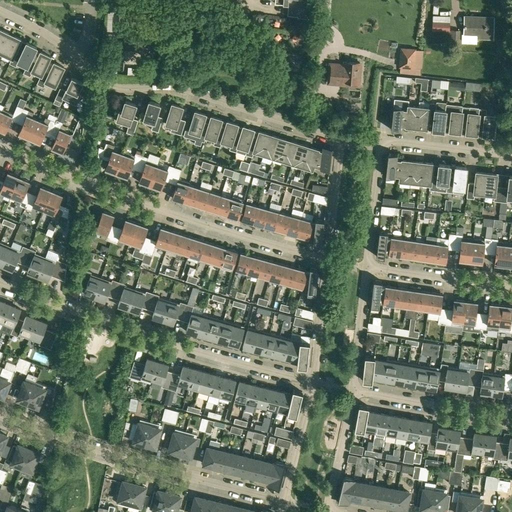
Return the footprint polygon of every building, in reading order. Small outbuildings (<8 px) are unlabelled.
[(274,0),(275,3),(288,5),(287,16),(312,18),(313,6),(307,6),(307,0),(274,0)] [(113,16),(112,32),(121,32),(122,16),(113,16)] [(465,17),(464,34),(477,34),(477,37),(493,38),(493,21),(486,20),(486,18),(465,17)] [(427,18),(427,26),(443,27),(444,19),(427,18)] [(135,46),(135,50),(144,50),(144,46),(151,46),(152,37),(145,37),(145,31),(125,30),(124,45),(135,46)] [(2,31),(0,35),(0,52),(3,54),(12,35),(2,31)] [(3,54),(12,58),(12,59),(16,50),(21,40),(22,40),(21,40),(12,35),(3,54)] [(505,39),(496,39),(496,54),(505,54),(505,39)] [(18,61),(27,65),(28,66),(30,60),(35,50),(36,50),(35,50),(37,47),(26,42),(26,43),(22,52),(16,50),(12,59),(12,58),(9,63),(16,66),(18,61)] [(415,48),(400,47),(398,67),(414,68),(415,48)] [(32,71),(41,75),(42,76),(44,71),(48,61),(49,61),(49,60),(50,57),(40,52),(36,62),(30,60),(28,66),(27,65),(23,73),(30,76),(32,71)] [(330,64),(329,73),(328,83),(349,85),(349,82),(358,82),(360,63),(349,62),(348,65),(344,65),(330,64)] [(49,73),(44,71),(42,76),(41,75),(37,84),(43,87),(46,82),(55,86),(64,67),(54,63),(53,63),(54,63),(49,73)] [(59,105),(61,102),(62,102),(64,97),(75,102),(80,93),(77,92),(82,82),(72,78),(66,91),(60,88),(55,99),(53,102),(59,105)] [(432,79),(431,87),(440,88),(441,80),(432,79)] [(474,82),(473,90),(481,91),(482,83),(474,82)] [(391,130),(400,131),(400,126),(406,127),(408,106),(409,101),(394,99),(393,107),(391,130)] [(319,101),(311,100),(309,117),(317,118),(319,101)] [(133,134),(134,131),(138,120),(132,118),(136,104),(125,101),(122,111),(120,110),(117,120),(129,124),(126,132),(133,134)] [(163,117),(156,115),(160,104),(149,101),(143,121),(153,124),(151,129),(158,132),(163,117)] [(427,129),(427,128),(427,122),(429,108),(428,108),(429,102),(419,101),(418,107),(416,128),(427,129)] [(443,130),(445,119),(444,119),(445,110),(446,104),(429,102),(428,108),(429,108),(427,122),(433,122),(432,129),(432,130),(443,131),(444,131),(444,130),(443,130)] [(166,124),(172,126),(170,131),(181,135),(185,120),(179,118),(183,107),(172,104),(166,124)] [(462,106),(453,105),(446,104),(445,110),(444,119),(445,119),(450,120),(449,131),(460,133),(460,132),(460,133),(461,132),(460,132),(461,121),(462,112),(462,106)] [(3,109),(0,115),(0,130),(5,133),(12,117),(18,119),(23,108),(17,105),(13,114),(3,109)] [(418,107),(408,106),(406,127),(416,128),(418,107)] [(465,133),(466,133),(477,135),(477,134),(478,128),(477,127),(479,114),(478,114),(469,113),(470,107),(462,106),(462,112),(461,121),(467,122),(466,133),(465,133)] [(29,139),(37,119),(32,117),(34,112),(23,108),(18,119),(23,122),(18,134),(29,139)] [(477,127),(478,128),(483,128),(482,135),(493,137),(493,136),(494,136),(493,136),(496,116),(486,115),(486,109),(479,108),(478,114),(479,114),(477,127)] [(206,136),(205,136),(209,123),(204,121),(205,115),(206,115),(195,111),(195,112),(189,131),(185,129),(183,136),(184,136),(195,139),(194,143),(201,146),(202,141),(204,142),(206,136)] [(345,121),(359,123),(360,116),(346,114),(345,121)] [(220,147),(222,141),(221,141),(224,132),(218,130),(222,120),(222,119),(211,116),(211,117),(209,123),(205,136),(206,136),(215,139),(213,145),(220,147)] [(56,122),(45,117),(43,122),(38,120),(38,119),(37,119),(29,139),(40,143),(45,131),(51,134),(56,122)] [(57,120),(56,122),(51,134),(56,136),(51,148),(62,153),(67,142),(69,143),(73,135),(71,134),(70,133),(64,131),(66,126),(62,124),(63,122),(57,120)] [(238,125),(238,124),(227,121),(227,122),(224,132),(221,141),(222,141),(231,144),(229,150),(236,152),(238,146),(237,146),(240,137),(234,135),(238,125)] [(252,157),(254,151),(253,151),(256,142),(250,140),(254,130),(254,129),(243,126),(243,127),(240,137),(237,146),(238,146),(247,149),(245,155),(252,157)] [(114,127),(114,128),(112,134),(118,136),(120,130),(114,127)] [(253,151),(254,151),(263,154),(269,134),(259,131),(259,132),(256,142),(253,151)] [(279,137),(269,134),(263,154),(273,157),(279,137)] [(283,160),(289,140),(279,137),(273,157),(283,160)] [(283,160),(292,163),(299,143),(289,140),(283,160)] [(116,174),(124,151),(123,154),(113,150),(115,145),(108,143),(104,155),(110,157),(105,170),(116,174)] [(292,163),(302,166),(308,146),(299,143),(292,163)] [(318,149),(308,146),(302,166),(312,169),(318,149)] [(329,170),(332,147),(323,146),(322,151),(318,149),(312,169),(312,170),(313,166),(320,168),(320,169),(329,170)] [(127,178),(131,168),(132,165),(137,167),(142,155),(136,153),(135,155),(124,152),(124,151),(116,174),(127,178)] [(399,181),(400,181),(402,160),(397,159),(397,155),(388,153),(385,176),(395,177),(395,176),(400,177),(399,181)] [(148,157),(142,155),(137,167),(143,169),(138,182),(150,186),(158,164),(157,163),(157,164),(147,160),(148,157)] [(412,161),(402,160),(400,181),(410,182),(412,161)] [(420,183),(422,162),(412,161),(410,182),(420,183)] [(420,183),(430,184),(431,175),(432,175),(433,164),(433,163),(422,162),(420,183)] [(158,164),(150,186),(161,190),(165,177),(171,179),(175,167),(169,165),(167,170),(157,166),(158,164)] [(429,190),(446,192),(446,186),(447,186),(448,177),(450,166),(450,165),(439,164),(438,164),(438,165),(439,165),(437,176),(432,175),(431,175),(430,184),(429,190)] [(454,177),(448,177),(447,186),(446,186),(446,192),(453,192),(453,193),(463,194),(466,168),(467,168),(466,167),(455,166),(455,167),(454,177)] [(177,181),(176,184),(172,198),(183,201),(189,182),(179,179),(182,169),(175,167),(171,179),(177,181)] [(10,196),(19,177),(8,172),(3,185),(0,183),(0,197),(3,198),(5,194),(10,196)] [(484,194),(486,173),(476,172),(475,183),(468,183),(466,198),(474,198),(474,193),(484,194)] [(497,174),(486,173),(484,194),(494,195),(493,201),(500,201),(502,187),(496,186),(497,174)] [(508,197),(511,197),(511,176),(509,176),(508,187),(502,187),(500,201),(507,202),(508,197)] [(19,177),(10,196),(11,196),(16,199),(14,203),(25,208),(30,196),(24,194),(29,181),(19,177)] [(194,205),(199,188),(189,184),(190,182),(189,182),(183,201),(194,205)] [(327,192),(327,186),(313,184),(312,190),(326,194),(327,192)] [(35,198),(30,196),(25,208),(31,210),(33,206),(43,210),(42,212),(51,190),(41,186),(35,198)] [(205,208),(210,191),(199,188),(194,205),(205,208)] [(57,223),(61,215),(63,210),(57,207),(62,195),(51,190),(42,212),(53,216),(51,221),(57,223)] [(216,212),(221,195),(210,191),(205,208),(216,212)] [(326,197),(314,194),(312,200),(325,203),(325,204),(326,197)] [(221,195),(216,212),(226,215),(233,196),(232,196),(232,198),(221,195)] [(233,196),(226,215),(238,219),(244,199),(233,196)] [(241,220),(253,223),(258,206),(246,202),(241,220)] [(268,209),(258,206),(253,223),(264,226),(268,209)] [(264,226),(275,229),(279,212),(268,209),(264,226)] [(100,237),(111,241),(115,229),(110,227),(114,215),(103,211),(98,222),(96,222),(94,228),(93,230),(96,230),(95,231),(96,231),(102,233),(100,237)] [(286,232),(290,215),(279,212),(275,229),(286,232)] [(286,232),(297,235),(301,218),(290,215),(286,232)] [(297,235),(307,239),(312,221),(301,218),(297,235)] [(129,243),(130,243),(137,223),(125,219),(121,231),(115,229),(111,241),(122,245),(124,240),(129,242),(129,243)] [(313,221),(312,221),(307,239),(308,239),(308,238),(313,239),(313,244),(321,246),(324,220),(315,219),(315,222),(313,222),(313,221)] [(148,227),(137,223),(130,243),(136,245),(134,249),(145,253),(149,241),(143,239),(148,227)] [(457,226),(456,234),(454,246),(460,247),(459,260),(470,262),(473,239),(462,237),(462,235),(463,227),(457,226)] [(155,246),(166,250),(172,230),(161,227),(155,244),(149,241),(145,253),(152,256),(155,246)] [(46,234),(52,236),(54,231),(48,228),(46,234)] [(183,234),(172,230),(166,250),(167,248),(177,251),(183,234)] [(388,254),(389,255),(391,237),(391,236),(391,237),(387,237),(387,232),(379,231),(376,256),(384,258),(385,253),(388,254)] [(437,241),(434,261),(445,263),(448,246),(454,246),(456,234),(455,234),(456,232),(450,232),(450,233),(449,233),(448,239),(437,237),(437,241)] [(194,237),(183,234),(177,251),(188,255),(194,237)] [(188,255),(199,258),(204,241),(194,237),(188,255)] [(391,237),(389,255),(400,256),(403,238),(391,237)] [(484,240),(473,239),(470,262),(482,263),(484,250),(490,251),(491,238),(485,237),(484,240)] [(400,256),(411,258),(414,240),(403,238),(400,256)] [(492,238),(491,238),(490,251),(496,251),(494,265),(506,266),(509,243),(497,241),(498,239),(497,239),(492,238)] [(411,258),(422,259),(425,241),(414,240),(411,258)] [(215,244),(204,241),(199,258),(210,262),(215,244)] [(425,241),(422,259),(434,261),(437,241),(436,241),(436,243),(425,242),(425,241)] [(0,264),(2,266),(10,246),(1,242),(0,243),(0,264)] [(220,267),(226,248),(215,244),(210,262),(210,261),(220,265),(220,267)] [(101,245),(99,252),(106,254),(108,247),(101,245)] [(16,261),(23,264),(29,248),(23,246),(21,251),(10,246),(2,266),(13,270),(13,269),(16,261)] [(36,251),(29,248),(23,264),(29,267),(27,271),(27,272),(37,276),(45,257),(35,253),(36,251)] [(226,248),(220,267),(231,271),(237,251),(226,248)] [(236,270),(247,273),(252,255),(240,252),(236,270)] [(263,258),(252,255),(247,273),(258,276),(263,258)] [(45,257),(37,276),(48,280),(50,275),(64,280),(64,281),(65,281),(67,263),(56,259),(55,261),(45,257)] [(258,276),(269,279),(274,261),(263,258),(258,276)] [(274,261),(269,279),(280,282),(285,264),(274,261)] [(296,267),(285,264),(280,282),(291,285),(296,267)] [(291,285),(302,288),(307,270),(296,267),(291,285)] [(307,271),(307,270),(302,288),(303,287),(308,288),(307,293),(315,294),(318,269),(310,267),(309,272),(307,271)] [(94,297),(101,277),(91,274),(91,272),(80,268),(78,286),(79,286),(79,285),(86,288),(84,293),(84,292),(83,293),(94,297)] [(113,298),(119,281),(112,279),(112,281),(101,277),(94,297),(105,301),(105,300),(107,295),(113,298)] [(373,280),(371,306),(379,307),(379,302),(383,303),(383,304),(386,286),(385,286),(381,286),(382,281),(373,280)] [(119,281),(113,298),(120,300),(118,305),(128,309),(135,289),(125,286),(125,284),(119,281)] [(397,287),(386,286),(383,304),(394,305),(397,287)] [(408,289),(397,287),(394,305),(406,307),(408,289)] [(141,307),(147,309),(153,293),(146,291),(145,293),(135,289),(128,309),(139,312),(141,307)] [(406,307),(417,309),(419,291),(408,289),(406,307)] [(431,292),(419,291),(417,309),(417,308),(428,310),(427,312),(428,312),(431,292)] [(438,323),(444,324),(446,312),(440,311),(442,294),(431,292),(428,312),(439,314),(438,323)] [(163,320),(169,300),(158,297),(159,295),(153,293),(147,309),(154,311),(152,316),(152,317),(163,320)] [(463,324),(466,301),(454,299),(452,313),(446,312),(444,324),(463,326),(463,324)] [(169,300),(163,320),(174,323),(175,318),(182,320),(187,304),(180,302),(180,303),(169,300)] [(0,301),(0,322),(2,324),(10,305),(0,301)] [(477,302),(466,301),(463,324),(474,325),(474,328),(480,329),(482,316),(476,315),(477,302)] [(498,330),(498,328),(501,305),(489,303),(488,317),(482,316),(480,329),(492,330),(492,329),(498,330)] [(197,334),(202,314),(192,311),(193,306),(187,304),(182,320),(188,322),(186,330),(186,331),(197,334)] [(21,309),(10,305),(2,324),(12,328),(13,328),(17,318),(20,310),(21,310),(21,309)] [(511,311),(511,305),(501,305),(498,328),(509,329),(509,332),(511,332),(511,319),(511,311)] [(313,312),(301,309),(299,315),(312,318),(313,312)] [(207,337),(213,317),(202,314),(197,334),(207,337)] [(19,334),(29,338),(36,319),(26,315),(25,316),(26,316),(24,320),(17,318),(13,328),(12,328),(10,333),(18,336),(19,334)] [(223,320),(213,317),(207,337),(218,340),(223,320)] [(311,328),(312,321),(300,318),(298,325),(311,328)] [(47,323),(36,319),(29,338),(39,342),(38,344),(51,349),(57,332),(56,332),(56,333),(45,329),(47,324),(47,323)] [(223,320),(218,340),(228,343),(234,323),(223,320)] [(369,321),(368,329),(380,332),(381,325),(369,323),(369,321)] [(234,323),(228,343),(239,346),(244,329),(244,326),(234,323)] [(242,347),(253,350),(259,330),(248,327),(247,329),(247,330),(243,346),(242,346),(242,347)] [(264,353),(269,333),(259,330),(253,350),(264,353)] [(367,340),(379,342),(380,334),(368,332),(367,340)] [(279,335),(269,333),(264,353),(274,355),(279,335)] [(274,355),(285,358),(290,338),(279,335),(274,355)] [(300,341),(290,338),(285,358),(297,361),(297,366),(300,339),(300,341)] [(301,339),(300,339),(297,366),(307,367),(310,342),(300,341),(301,339)] [(502,342),(501,351),(511,352),(511,343),(507,343),(502,342)] [(362,381),(372,382),(375,354),(374,354),(374,357),(365,356),(362,381)] [(375,354),(372,382),(372,378),(383,379),(387,359),(386,359),(386,361),(375,359),(375,354)] [(20,371),(25,359),(19,357),(14,369),(20,371)] [(141,378),(151,381),(158,361),(147,358),(146,359),(147,359),(145,364),(138,362),(134,360),(133,365),(129,377),(134,378),(141,380),(141,378)] [(31,362),(25,359),(20,371),(26,374),(31,362)] [(383,379),(393,381),(397,361),(387,359),(383,379)] [(161,386),(168,389),(173,372),(167,370),(168,365),(158,361),(151,381),(162,385),(161,386)] [(408,363),(397,361),(393,381),(404,383),(408,363)] [(415,385),(418,365),(408,363),(404,383),(415,385)] [(440,369),(438,380),(445,381),(444,386),(444,387),(455,388),(458,368),(447,366),(448,364),(441,363),(440,369)] [(188,388),(194,368),(183,365),(183,366),(180,374),(173,372),(168,389),(176,391),(177,385),(188,388)] [(415,385),(425,387),(429,367),(418,365),(415,385)] [(3,367),(0,374),(0,373),(0,395),(4,397),(14,371),(3,367)] [(438,380),(440,369),(429,367),(425,387),(437,389),(436,389),(438,380)] [(204,371),(194,368),(188,388),(198,391),(204,371)] [(469,370),(458,368),(455,388),(466,390),(467,384),(474,385),(476,369),(469,368),(469,370)] [(480,392),(491,394),(494,373),(483,372),(483,370),(476,369),(474,385),(481,386),(480,392),(480,391),(480,392)] [(198,391),(209,394),(214,374),(204,371),(198,391)] [(494,373),(491,394),(502,395),(503,390),(510,390),(511,374),(505,373),(505,375),(494,373)] [(209,394),(219,397),(225,377),(214,374),(209,394)] [(27,403),(36,382),(25,377),(17,399),(27,403)] [(236,380),(225,377),(219,397),(230,400),(231,398),(231,397),(235,381),(236,381),(236,380)] [(234,401),(245,404),(250,384),(239,381),(239,382),(235,398),(234,399),(235,399),(234,401)] [(44,392),(46,386),(36,382),(27,403),(38,407),(39,405),(49,409),(52,395),(44,392)] [(260,386),(250,384),(245,404),(255,407),(260,386)] [(266,409),(271,389),(260,386),(255,407),(266,409)] [(266,409),(276,412),(281,392),(271,389),(266,409)] [(287,414),(293,389),(292,394),(281,392),(276,412),(277,412),(277,410),(287,412),(287,414)] [(296,416),(302,392),(293,389),(287,414),(296,416)] [(167,393),(164,404),(166,404),(171,406),(174,395),(167,393)] [(128,410),(136,412),(139,399),(130,397),(128,410)] [(359,405),(354,429),(363,431),(363,433),(364,433),(368,406),(359,405)] [(368,411),(369,406),(368,406),(364,433),(364,431),(374,433),(378,413),(368,411)] [(161,420),(169,422),(173,410),(165,408),(161,420)] [(173,410),(169,422),(176,424),(179,411),(173,410)] [(384,439),(385,435),(389,415),(378,413),(374,433),(374,437),(384,439)] [(396,437),(399,417),(389,415),(385,435),(396,437)] [(205,431),(208,419),(202,417),(199,430),(205,431)] [(410,419),(399,417),(396,437),(406,439),(410,419)] [(145,444),(151,422),(140,419),(138,424),(133,423),(129,438),(134,440),(134,441),(145,444)] [(214,421),(208,419),(205,431),(211,433),(213,425),(214,421)] [(421,420),(410,419),(406,439),(417,441),(421,420)] [(417,441),(428,443),(430,432),(432,423),(432,422),(421,420),(417,441)] [(161,425),(151,422),(145,444),(155,447),(161,425)] [(435,448),(446,449),(449,429),(438,427),(438,428),(437,433),(430,432),(428,443),(427,448),(435,450),(435,448)] [(169,451),(180,454),(186,431),(175,428),(169,451)] [(293,431),(281,428),(280,435),(291,438),(293,431)] [(460,431),(449,429),(446,449),(457,451),(456,453),(464,454),(466,437),(459,436),(460,431)] [(197,434),(186,431),(180,454),(191,457),(194,444),(198,446),(200,438),(196,437),(197,434)] [(471,453),(482,455),(485,434),(474,432),(474,433),(473,438),(466,437),(464,454),(471,455),(471,453)] [(496,436),(485,434),(482,455),(493,456),(493,458),(500,459),(502,442),(495,441),(496,436)] [(511,458),(511,437),(509,437),(509,438),(510,438),(509,443),(502,442),(500,459),(507,460),(507,458),(511,458)] [(276,444),(289,447),(290,441),(278,438),(276,444)] [(20,470),(29,449),(18,445),(10,466),(20,470)] [(351,445),(350,452),(361,454),(363,447),(351,445)] [(215,467),(219,450),(208,447),(204,464),(215,467)] [(29,449),(20,470),(31,474),(36,460),(41,461),(43,455),(39,454),(39,453),(29,449)] [(215,467),(226,470),(230,453),(219,450),(215,467)] [(241,456),(230,453),(226,470),(237,472),(241,456)] [(402,460),(413,462),(414,457),(415,455),(404,453),(402,460)] [(361,457),(349,455),(347,461),(360,463),(361,457)] [(252,458),(241,456),(237,472),(248,475),(252,458)] [(248,475),(259,478),(263,461),(252,458),(248,475)] [(424,464),(424,466),(436,468),(437,460),(425,459),(424,464)] [(274,464),(263,461),(259,478),(270,480),(274,464)] [(270,480),(269,485),(279,488),(285,463),(275,461),(274,464),(270,480)] [(412,478),(418,479),(420,466),(414,465),(412,478)] [(420,466),(418,479),(427,480),(429,468),(420,466)] [(448,483),(454,484),(456,471),(450,470),(448,483)] [(463,472),(456,471),(454,484),(461,485),(463,472)] [(490,489),(492,476),(486,475),(484,488),(490,489)] [(348,503),(349,498),(353,482),(354,479),(344,476),(338,501),(348,503)] [(499,477),(492,476),(490,489),(509,492),(510,481),(498,479),(499,477)] [(29,480),(25,491),(31,494),(35,482),(29,480)] [(128,506),(134,484),(123,481),(117,503),(128,506)] [(364,484),(353,482),(349,498),(361,500),(364,484)] [(134,484),(128,506),(139,509),(145,487),(134,484)] [(364,484),(361,500),(372,503),(375,486),(364,484)] [(13,488),(8,486),(3,499),(8,502),(13,488)] [(372,503),(383,505),(386,488),(375,486),(372,503)] [(435,491),(432,510),(443,511),(446,489),(435,487),(434,491),(435,491)] [(383,505),(394,507),(397,490),(386,488),(383,505)] [(421,508),(432,510),(435,491),(434,491),(424,489),(421,508)] [(153,509),(163,511),(164,511),(169,493),(158,490),(153,509)] [(409,492),(397,490),(394,507),(406,509),(409,492)] [(460,491),(458,502),(456,511),(468,511),(471,493),(460,491)] [(183,511),(184,509),(177,508),(180,496),(169,493),(164,511),(183,511)] [(479,511),(482,495),(471,493),(468,511),(479,511)] [(37,497),(35,511),(41,511),(43,498),(37,497)] [(203,511),(207,499),(196,497),(191,511),(203,511)] [(215,511),(218,502),(207,499),(203,511),(215,511)] [(215,511),(227,511),(229,505),(218,502),(215,511)]
